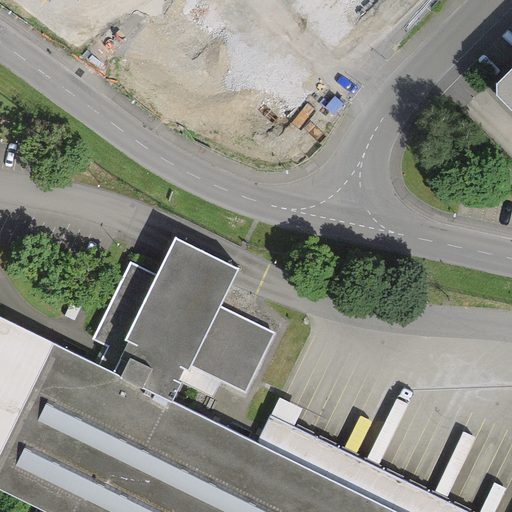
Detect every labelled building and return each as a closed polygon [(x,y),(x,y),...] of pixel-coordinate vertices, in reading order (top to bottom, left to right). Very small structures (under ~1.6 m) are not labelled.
[(57,0),(89,33),(123,0),(57,0)] [(182,0),(139,43),(199,103),(269,33),(235,0),(182,0)] [(269,147),(324,94),(292,61),(267,86),(260,79),(231,108),(269,147)] [(511,74),(498,87),(499,98),(511,111),(511,74)] [(399,511),(179,404),(194,373),(246,399),(277,337),(224,312),(246,267),(211,250),(180,234),(158,277),(135,266),(99,340),(114,348),(107,363),(0,310),(0,487),(48,511),(399,511)]
